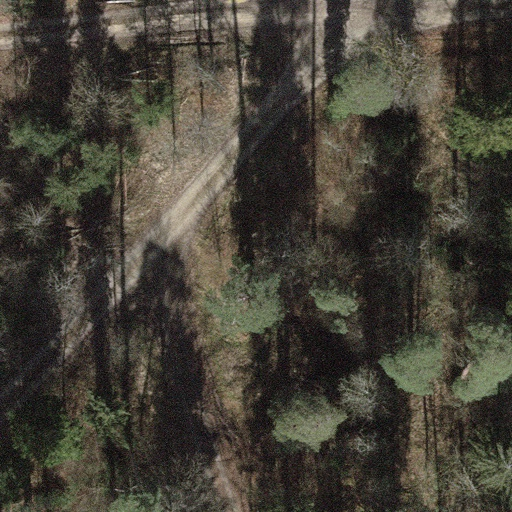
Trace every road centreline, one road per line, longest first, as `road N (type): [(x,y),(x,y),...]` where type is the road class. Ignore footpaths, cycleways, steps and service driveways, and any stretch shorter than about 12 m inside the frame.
road 1 (track): [(285,0),(175,193),(0,378)]
road 2 (track): [(134,236),(229,511)]
road 3 (track): [(234,0),(0,23)]
